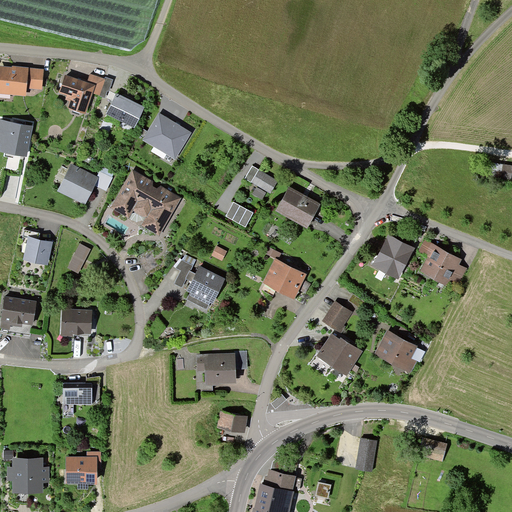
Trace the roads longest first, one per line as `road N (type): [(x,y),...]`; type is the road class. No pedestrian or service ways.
road 1 (residential): [(0,358),(76,366),(135,355),(138,326),(124,272),(94,237),(64,220),(0,206)]
road 2 (track): [(447,75),(374,211),(511,258)]
road 3 (residential): [(374,211),(137,69)]
road 4 (residential): [(374,211),(273,366),(258,419),(269,446)]
road 5 (secondary): [(511,445),(407,413),(364,410),(328,416),(269,446)]
road 6 (track): [(511,154),(436,144),(380,160),(288,164)]
road 7 (residential): [(137,69),(98,56),(0,47)]
